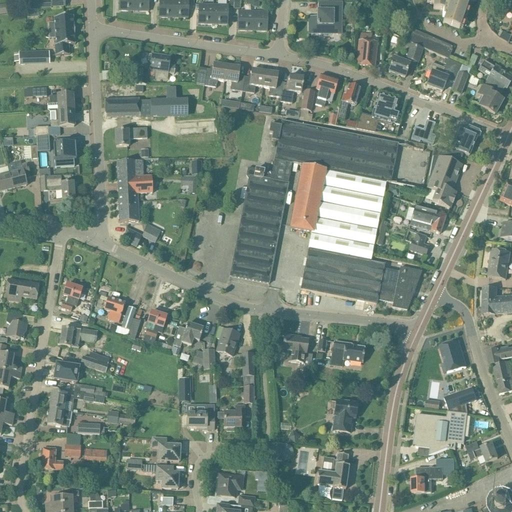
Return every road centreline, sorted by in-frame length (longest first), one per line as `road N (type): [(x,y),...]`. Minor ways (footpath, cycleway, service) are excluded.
road 1 (tertiary): [(415,331),(241,307),(98,242)]
road 2 (residential): [(23,511),(17,492),(61,229)]
road 3 (residential): [(506,136),(349,73),(278,56)]
road 4 (unclassified): [(98,242),(92,30)]
road 5 (residential): [(278,56),(92,30)]
road 6 (tertiary): [(378,511),(392,402),(415,331)]
road 7 (unclassified): [(433,296),(506,136)]
road 8 (residential): [(511,441),(470,322),(433,296)]
